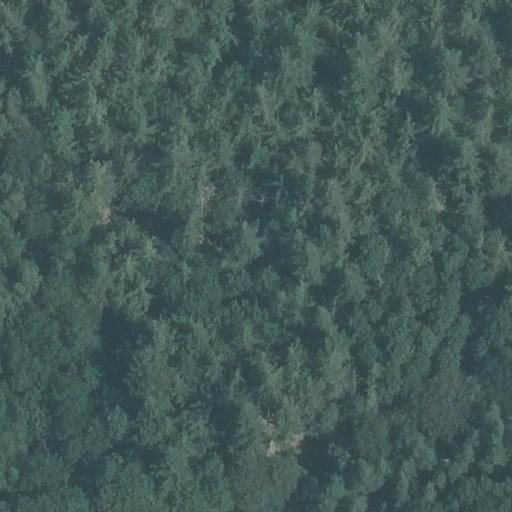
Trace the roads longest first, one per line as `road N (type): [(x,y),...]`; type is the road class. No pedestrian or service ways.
road 1 (track): [(0,59),(174,511)]
road 2 (track): [(163,511),(511,377)]
